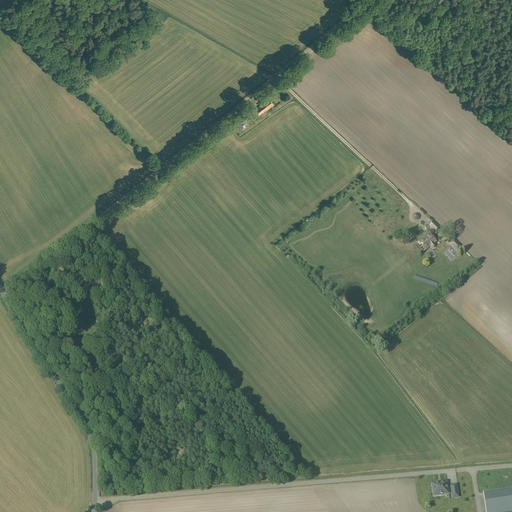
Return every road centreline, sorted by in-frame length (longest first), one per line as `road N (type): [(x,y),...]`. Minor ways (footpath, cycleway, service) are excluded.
road 1 (unclassified): [(3,296),(371,0)]
road 2 (unclassified): [(97,511),(92,438),(3,296)]
road 3 (unknown): [(274,76),(422,213)]
